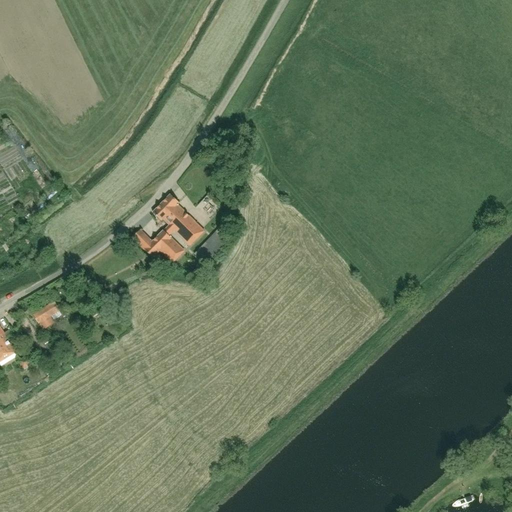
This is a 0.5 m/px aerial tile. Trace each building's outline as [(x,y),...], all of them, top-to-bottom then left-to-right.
[(184,251),(169,236),(174,230),(190,246),(204,231),(177,205),(179,203),(170,195),(153,213),(161,221),(163,219),(169,225),(164,231),(163,231),(152,242),(140,230),(132,238),(153,258),(160,250),(173,263),(184,251)] [(225,233),(219,228),(194,254),(205,265),(226,242),(225,241),(225,233)] [(54,323),(50,316),(59,310),(57,307),(58,307),(57,305),(56,306),(54,302),(34,315),(40,325),(40,324),(44,330),(54,323)] [(0,361),(15,352),(6,338),(14,333),(12,329),(4,334),(0,327),(0,361)] [(46,352),(40,355),(45,364),(51,360),(46,352)] [(30,353),(26,356),(16,363),(18,365),(20,364),(24,369),(31,364),(36,361),(30,353)]
